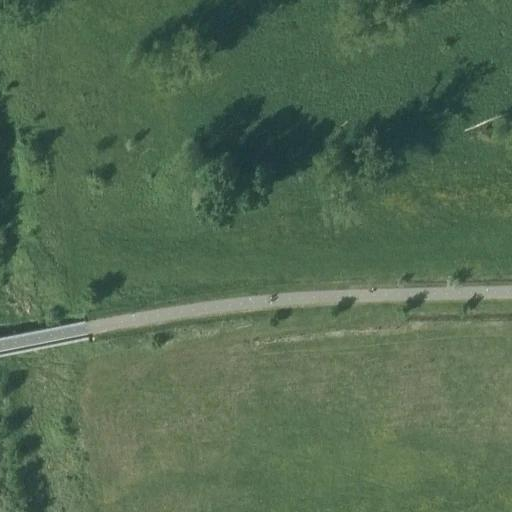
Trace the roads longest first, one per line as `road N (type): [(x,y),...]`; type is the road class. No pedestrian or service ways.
road 1 (motorway): [(0,449),(205,414),(511,382)]
road 2 (motorway): [(511,331),(189,362),(0,395)]
